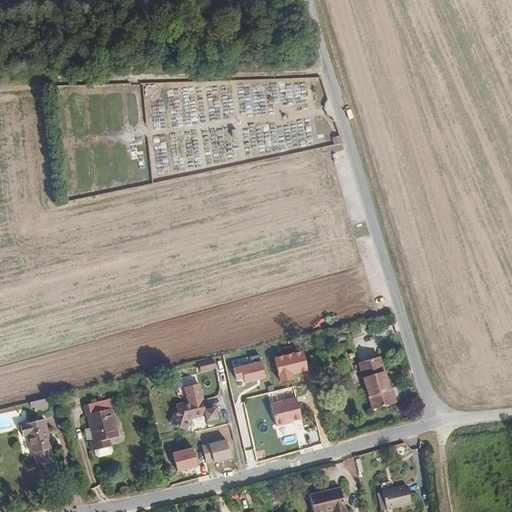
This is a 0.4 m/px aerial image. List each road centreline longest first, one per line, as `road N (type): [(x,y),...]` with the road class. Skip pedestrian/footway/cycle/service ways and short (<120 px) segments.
road 1 (unclassified): [(434,422),(308,0)]
road 2 (residential): [(434,422),(92,511)]
road 3 (track): [(0,81),(326,72)]
